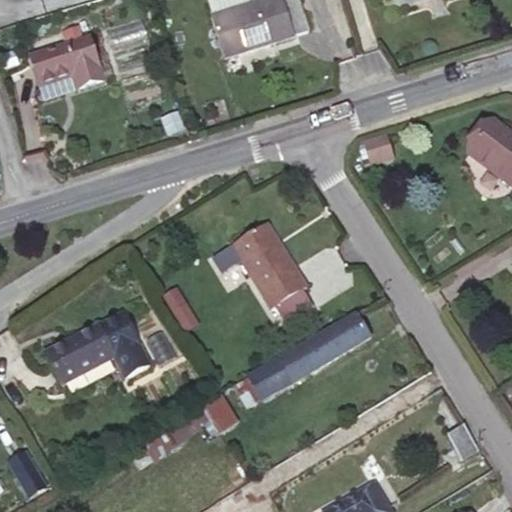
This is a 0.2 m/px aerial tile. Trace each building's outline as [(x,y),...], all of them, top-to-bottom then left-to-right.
[(224,60),(295,38),(283,0),(269,0),(251,6),(249,0),(211,0),(208,1),(213,18),(211,18),(224,60)] [(283,0),(295,38),(310,34),(298,0),(283,0)] [(89,41),(32,59),(41,86),(74,76),(78,89),(102,82),(89,41)] [(511,137),(494,123),(470,155),(511,187),(511,137)] [(391,158),(385,137),(365,144),(371,164),(391,158)] [(307,290),(267,227),(232,248),(242,263),(272,312),(277,310),(303,293),(307,290)] [(242,263),(232,248),(213,260),(223,276),(242,263)] [(303,293),(277,310),(285,324),(311,307),(303,293)] [(185,307),(172,315),(185,336),(198,328),(185,307)] [(98,327),(45,355),(63,387),(114,359),(126,380),(150,368),(122,316),(98,328),(98,327)] [(371,340),(358,316),(235,388),(247,410),(295,383),(296,384),(371,340)] [(409,414),(397,397),(376,411),(391,435),(409,414)] [(238,425),(221,398),(203,410),(219,436),(238,425)] [(476,453),(463,429),(450,437),(463,461),(476,453)] [(339,448),(334,438),(321,445),(326,454),(339,448)] [(39,476),(26,454),(9,464),(22,486),(39,476)] [(268,493),(262,482),(243,493),(250,504),(268,493)] [(390,511),(375,487),(331,511),(390,511)]
